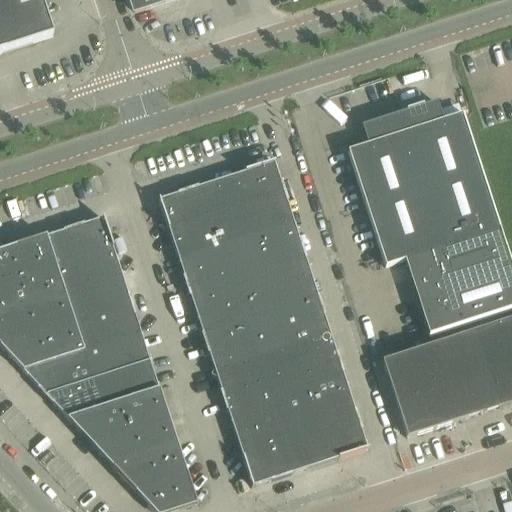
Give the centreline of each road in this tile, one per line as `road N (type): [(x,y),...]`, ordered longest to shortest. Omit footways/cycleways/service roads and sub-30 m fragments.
road 1 (unclassified): [(145,129),(511,8)]
road 2 (unclassified): [(409,0),(133,90)]
road 3 (unclassified): [(355,511),(511,460)]
road 4 (unclassified): [(0,177),(145,129)]
road 5 (unclassified): [(133,90),(0,132)]
